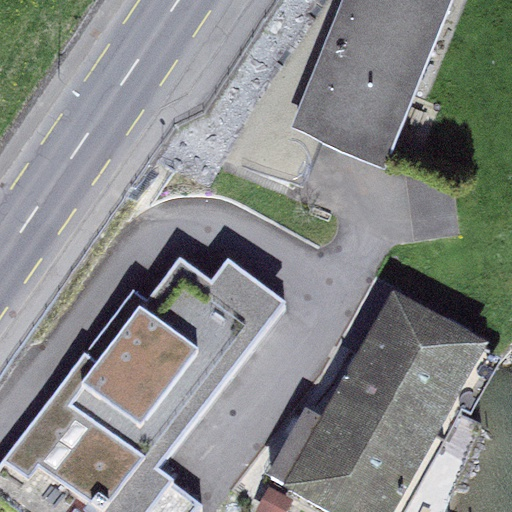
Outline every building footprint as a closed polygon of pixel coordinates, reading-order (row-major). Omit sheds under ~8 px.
[(343,0),(290,129),(384,168),(453,0),(343,0)] [(177,271),(122,341),(209,411),(265,341),(177,271)] [(393,511),(479,359),(399,314),(297,496),(325,511),(393,511)] [(122,341),(66,412),(153,481),(209,411),(122,341)] [(7,470),(33,490),(44,476),(89,511),(192,511),(153,481),(66,412),(58,406),(7,470)]
